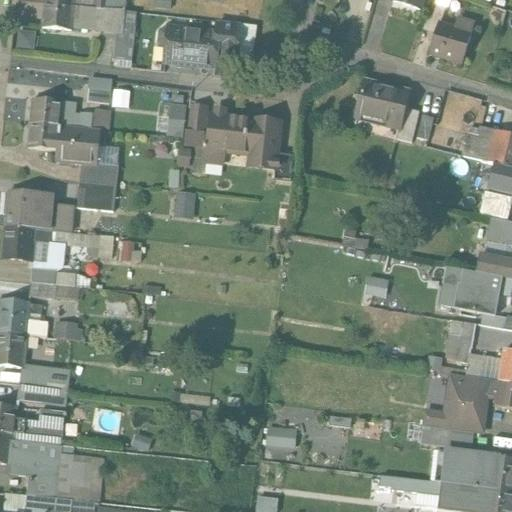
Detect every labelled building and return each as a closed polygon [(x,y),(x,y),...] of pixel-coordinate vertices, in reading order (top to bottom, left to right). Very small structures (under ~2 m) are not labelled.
[(44,0),(44,5),(124,13),(125,0),(44,0)] [(424,0),(394,0),(393,4),(420,12),(424,0)] [(124,13),(44,5),(41,31),(71,34),(71,30),(122,34),(124,13)] [(238,25),(217,23),(216,34),(217,35),(215,60),(234,62),(238,25)] [(455,33),(439,28),(429,58),(462,68),(471,38),(469,37),(469,40),(454,36),(455,33)] [(216,34),(167,30),(159,33),(158,45),(162,50),(166,50),(165,65),(214,70),(215,60),(217,35),(216,34)] [(92,103),(116,104),(117,78),(93,77),(92,103)] [(408,95),(364,84),(356,119),(398,130),(400,130),(404,113),(408,95)] [(60,104),(31,101),(28,126),(58,129),(59,120),(60,104)] [(74,105),(60,104),(59,120),(72,121),(74,105)] [(204,108),(191,107),(188,130),(201,131),(204,108)] [(93,116),(79,114),(78,130),(99,133),(104,133),(107,112),(94,110),(93,116)] [(418,117),(404,113),(400,130),(398,130),(395,141),(411,145),(418,117)] [(254,119),(210,115),(208,140),(221,142),(220,154),(248,156),(247,167),(273,170),(276,170),(277,154),(280,124),(254,122),(254,119)] [(433,121),(422,118),(416,140),(427,143),(433,121)] [(58,129),(28,126),(26,150),(55,153),(54,166),(80,168),(95,170),(95,167),(99,133),(78,130),(58,129)] [(511,137),(494,133),(488,154),(487,167),(511,173),(511,137)] [(488,154),(475,151),(473,160),(481,166),(487,167),(488,154)] [(293,155),(277,154),(276,170),(273,170),(273,179),(291,181),(293,155)] [(511,173),(487,167),(481,166),(474,191),(483,193),(509,199),(511,199),(511,173)] [(117,170),(95,167),(95,170),(80,168),(78,184),(105,187),(115,188),(117,170)] [(105,187),(78,184),(75,211),(102,213),(105,187)] [(196,219),(200,194),(183,191),(179,216),(196,219)] [(509,199),(483,193),(478,216),(504,222),(509,199)] [(51,199),(9,195),(5,230),(35,233),(68,236),(71,210),(50,208),(51,199)] [(35,233),(5,230),(2,263),(32,265),(32,264),(46,265),(48,246),(34,245),(35,233)] [(68,236),(35,233),(34,245),(48,246),(86,250),(85,259),(111,261),(113,240),(68,236)] [(511,250),(488,246),(482,276),(511,282),(511,250)] [(55,273),(31,271),(30,286),(54,288),(55,273)] [(511,282),(482,276),(461,272),(454,310),(496,318),(500,298),(511,300),(511,308),(511,282)] [(370,277),(368,295),(393,297),(395,279),(370,277)] [(29,308),(0,305),(0,335),(26,338),(29,308)] [(511,320),(506,319),(503,333),(511,334),(511,320)] [(454,351),(480,352),(481,323),(455,322),(454,351)] [(26,338),(0,335),(0,370),(23,373),(26,338)] [(511,354),(505,353),(504,362),(470,357),(466,379),(490,384),(511,387),(511,354)] [(427,361),(425,373),(439,375),(441,363),(427,361)] [(450,377),(443,417),(443,419),(476,424),(483,425),(487,399),(490,384),(466,379),(450,377)] [(52,383),(23,380),(21,391),(51,395),(52,383)] [(511,387),(490,384),(487,399),(497,401),(496,408),(511,411),(511,387)] [(21,391),(19,391),(17,406),(45,409),(45,406),(65,409),(67,396),(51,395),(21,391)] [(39,425),(15,423),(16,412),(0,410),(0,441),(61,448),(64,417),(40,414),(39,425)] [(443,419),(443,417),(426,415),(425,431),(474,437),(476,424),(443,419)] [(301,448),(302,429),(272,428),(272,447),(301,448)] [(474,437),(425,431),(423,445),(472,451),(474,437)] [(61,448),(0,441),(0,467),(11,468),(10,478),(28,480),(58,483),(62,448),(61,448)] [(493,462),(453,457),(452,464),(445,468),(442,487),(511,496),(511,462),(493,460),(493,462)] [(511,511),(511,496),(442,487),(381,479),(380,488),(391,490),(393,492),(441,498),(439,511),(447,511),(511,511)] [(58,483),(28,480),(26,498),(56,501),(58,483)] [(56,501),(26,498),(25,511),(26,511),(71,511),(72,503),(56,501)]
